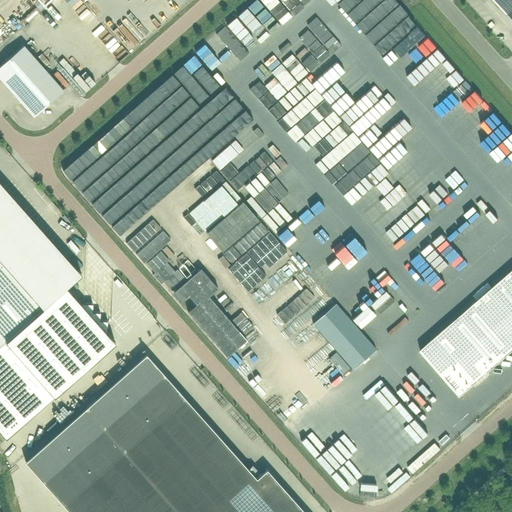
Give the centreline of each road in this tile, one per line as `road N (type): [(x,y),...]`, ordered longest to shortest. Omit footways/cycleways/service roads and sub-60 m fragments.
road 1 (unclassified): [(350,511),(31,159)]
road 2 (unclassified): [(31,159),(214,0)]
road 3 (unclassified): [(511,405),(387,511)]
